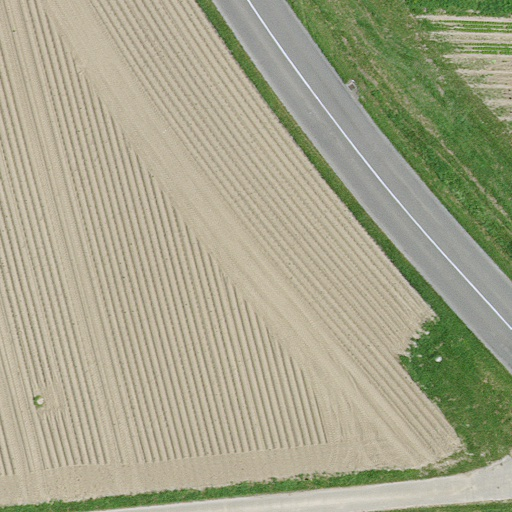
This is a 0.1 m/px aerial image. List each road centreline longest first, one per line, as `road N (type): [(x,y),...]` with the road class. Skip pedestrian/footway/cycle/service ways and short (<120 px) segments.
road 1 (tertiary): [(511,331),(310,88),(255,0)]
road 2 (track): [(511,478),(171,511)]
